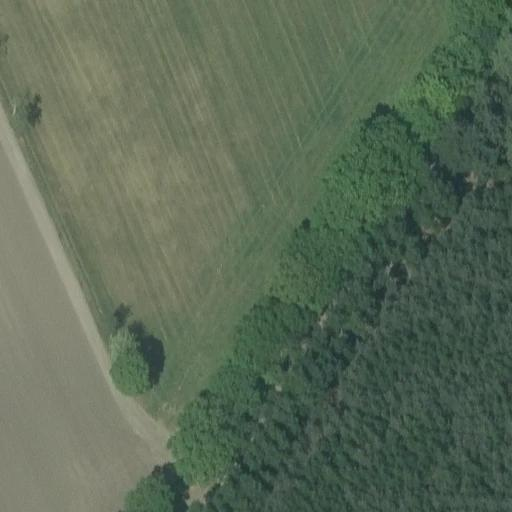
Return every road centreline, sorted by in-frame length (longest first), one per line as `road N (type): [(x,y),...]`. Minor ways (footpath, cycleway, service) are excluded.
road 1 (track): [(511,31),(200,511)]
road 2 (track): [(171,511),(0,120)]
